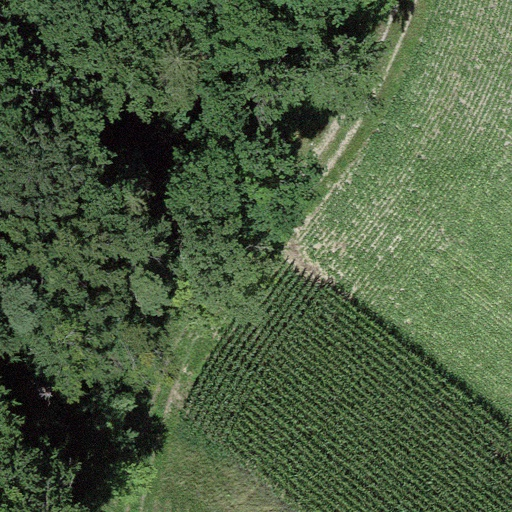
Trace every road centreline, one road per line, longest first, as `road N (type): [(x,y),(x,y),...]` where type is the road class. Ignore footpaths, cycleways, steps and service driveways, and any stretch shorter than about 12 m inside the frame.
road 1 (track): [(168,511),(176,337),(346,170),(419,0)]
road 2 (track): [(233,0),(176,337)]
